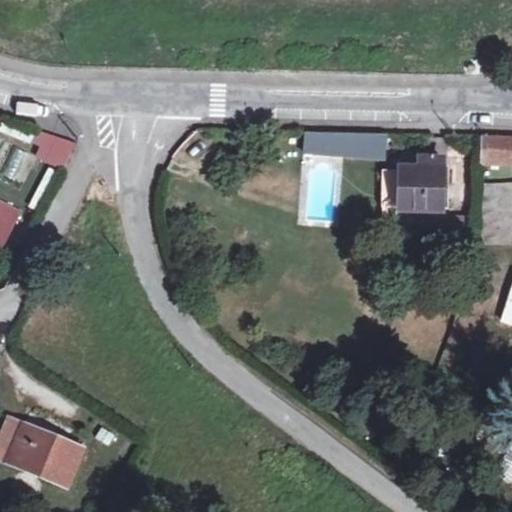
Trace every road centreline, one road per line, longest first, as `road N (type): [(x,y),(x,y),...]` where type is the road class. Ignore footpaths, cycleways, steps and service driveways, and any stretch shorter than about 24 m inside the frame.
road 1 (unclassified): [(154,101),(135,160),(132,221),(163,307),(203,365),(402,511)]
road 2 (unclassified): [(154,101),(511,104)]
road 3 (residential): [(0,313),(82,152),(95,101)]
